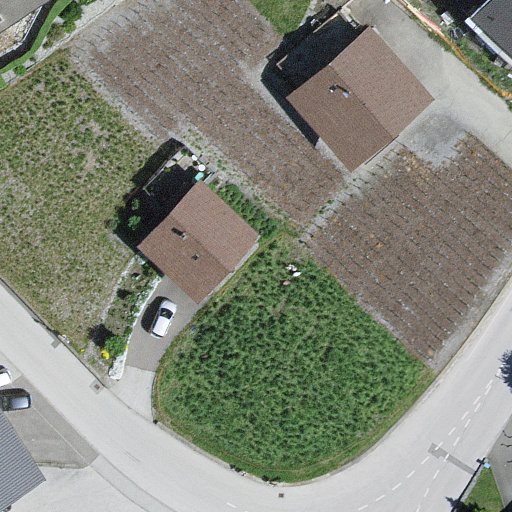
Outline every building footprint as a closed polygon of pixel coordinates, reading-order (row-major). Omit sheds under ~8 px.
[(0,0),(0,24),(35,0),(0,0)] [(511,0),(484,0),(484,1),(511,27),(511,0)] [(432,93),(366,24),(297,90),(345,160),(432,93)] [(258,234),(201,180),(139,246),(196,300),(258,234)] [(0,500),(38,475),(0,420),(0,500)]
